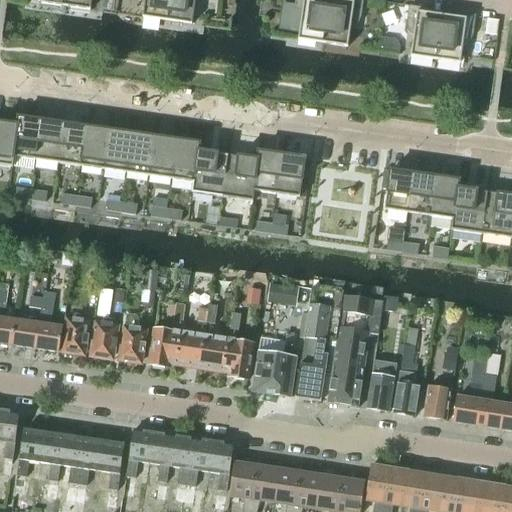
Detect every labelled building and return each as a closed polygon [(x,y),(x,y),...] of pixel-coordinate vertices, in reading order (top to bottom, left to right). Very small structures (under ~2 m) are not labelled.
[(63,0),(62,8),(87,11),(88,0),(63,0)] [(144,0),(142,19),(166,23),(169,0),(144,0)] [(169,0),(166,23),(191,26),(194,5),(198,4),(202,2),(202,0),(169,0)] [(282,6),(278,30),(299,33),(298,38),(298,42),(322,45),(323,41),(328,0),(325,0),(294,0),(294,8),(282,6)] [(328,0),(322,45),(347,49),(350,28),(354,27),(358,24),(360,20),(363,1),(359,0),(339,0),(339,2),(328,0)] [(413,37),(410,58),(434,62),(441,17),(430,15),(431,11),(408,7),(405,27),(406,31),(409,35),(413,37)] [(441,17),(434,62),(459,65),(462,44),(466,43),(470,41),(472,36),(472,37),(475,17),(452,14),(452,18),(441,17)] [(486,21),(484,36),(495,38),(498,22),(486,21)] [(17,128),(12,159),(13,159),(35,162),(41,123),(18,120),(17,120),(16,128),(17,128)] [(41,123),(35,162),(57,165),(63,126),(41,123)] [(0,125),(0,167),(11,169),(13,159),(12,159),(17,128),(16,128),(0,125)] [(63,126),(57,165),(80,168),(86,130),(63,126)] [(86,130),(80,168),(103,172),(108,133),(86,130)] [(108,133),(103,172),(125,175),(131,136),(108,133)] [(131,136),(125,175),(148,178),(153,139),(131,136)] [(153,139),(148,178),(170,181),(176,143),(153,139)] [(176,143),(170,181),(192,184),(193,185),(197,154),(198,154),(199,146),(176,143)] [(192,184),(191,195),(221,199),(227,158),(198,154),(197,154),(193,185),(192,184)] [(257,162),(252,193),(253,193),(275,196),(281,157),(258,154),(257,154),(256,162),(257,162)] [(281,157),(275,196),(276,196),(299,200),(302,180),(308,181),(311,161),(310,161),(281,157)] [(227,158),(221,199),(251,204),(252,204),(253,193),(252,193),(257,162),(256,162),(227,158)] [(384,172),(381,191),(387,192),(384,212),(407,215),(412,176),(384,172)] [(412,176),(407,215),(429,219),(435,180),(412,176)] [(435,180),(429,219),(451,222),(452,222),(456,191),(457,191),(458,183),(435,180)] [(15,199),(15,200),(30,202),(31,192),(16,190),(15,199)] [(451,222),(449,232),(450,232),(480,237),(486,195),(457,191),(456,191),(452,222),(451,222)] [(31,192),(30,202),(45,204),(46,194),(31,192)] [(511,198),(486,195),(480,237),(510,241),(511,225),(511,198)] [(61,196),(60,206),(75,208),(76,199),(61,196)] [(76,199),(75,208),(90,210),(92,201),(76,199)] [(106,203),(105,212),(120,215),(122,205),(106,203)] [(122,205),(120,215),(136,217),(137,207),(122,205)] [(152,209),(150,219),(165,221),(167,211),(152,209)] [(167,211),(165,221),(181,223),(182,213),(167,211)] [(221,218),(220,228),(230,229),(231,220),(221,218)] [(256,224),(255,234),(270,236),(272,226),(256,224)] [(272,226),(270,236),(286,238),(288,229),(287,229),(272,226)] [(386,252),(402,255),(403,245),(387,243),(386,252)] [(403,245),(402,255),(417,257),(419,247),(403,245)] [(433,249),(432,259),(447,261),(449,251),(448,251),(433,249)] [(144,271),(142,292),(155,293),(158,272),(144,271)] [(0,346),(10,348),(14,322),(4,321),(9,287),(0,285),(0,346)] [(269,286),(266,303),(289,307),(292,289),(269,286)] [(308,307),(293,400),(319,404),(326,358),(322,357),(326,328),(337,330),(342,298),(339,290),(316,287),(311,291),(309,307),(308,307)] [(100,291),(96,318),(108,320),(112,292),(100,291)] [(115,291),(112,313),(124,315),(127,292),(115,291)] [(38,326),(34,352),(58,356),(62,329),(51,328),(56,294),(43,293),(42,300),(41,300),(39,311),(38,326)] [(30,298),(28,309),(39,311),(41,300),(30,298)] [(337,330),(325,405),(358,410),(369,336),(377,337),(382,304),(342,298),(337,330)] [(384,298),(382,313),(396,314),(397,299),(384,298)] [(176,306),(173,323),(182,325),(185,308),(176,306)] [(207,312),(198,373),(222,376),(227,341),(204,338),(206,324),(214,326),(217,308),(208,306),(207,312)] [(179,334),(174,369),(198,373),(207,312),(199,310),(195,337),(179,334)] [(122,330),(116,364),(133,367),(134,362),(141,363),(146,333),(139,332),(141,319),(138,315),(126,314),(123,316),(121,330),(122,330)] [(227,341),(222,376),(229,377),(228,381),(246,383),(251,345),(236,343),(241,316),(231,314),(227,342),(227,341)] [(59,356),(76,358),(77,353),(85,355),(89,324),(64,321),(59,356)] [(14,322),(10,348),(34,352),(38,326),(14,322)] [(89,360),(106,362),(107,358),(114,359),(118,329),(94,325),(89,360)] [(166,368),(174,369),(179,334),(154,331),(149,369),(166,371),(166,368)] [(398,374),(392,415),(414,419),(418,387),(412,386),(414,376),(411,376),(414,348),(402,346),(400,374),(398,374)] [(257,353),(251,394),(289,400),(290,400),(296,360),(295,359),(293,359),(294,350),(284,349),(283,357),(257,353)] [(448,350),(443,371),(454,373),(458,352),(448,350)] [(486,362),(475,361),(473,374),(484,376),(486,362)] [(370,377),(365,411),(388,414),(394,371),(388,370),(387,379),(370,377)] [(456,399),(452,424),(476,428),(484,376),(473,375),(468,401),(456,399)] [(484,376),(476,428),(499,431),(503,407),(490,405),(495,377),(484,376)] [(426,388),(421,420),(445,423),(451,386),(441,384),(441,385),(439,385),(439,382),(428,380),(427,389),(426,388)] [(511,408),(503,407),(499,431),(511,433),(511,408)] [(0,412),(0,441),(5,443),(3,459),(11,460),(18,415),(0,412)] [(22,432),(16,476),(24,477),(26,462),(39,464),(43,435),(22,432)] [(131,432),(124,478),(133,480),(136,463),(147,465),(152,435),(131,432)] [(43,435),(39,464),(47,466),(45,481),(54,482),(57,467),(58,467),(63,438),(43,435)] [(152,435),(147,465),(157,466),(159,466),(157,483),(165,484),(166,485),(169,468),(167,468),(172,438),(152,435)] [(63,438),(58,467),(68,469),(66,484),(75,485),(82,441),(63,438)] [(172,438),(167,468),(169,468),(176,469),(179,469),(177,487),(185,488),(192,441),(172,438)] [(82,441),(75,485),(85,486),(87,472),(96,473),(101,443),(82,441)] [(192,441),(185,488),(193,489),(196,472),(207,474),(212,444),(192,441)] [(101,443),(96,473),(109,475),(107,490),(115,491),(122,447),(101,443)] [(212,444),(207,474),(218,475),(216,493),(225,494),(230,464),(232,447),(212,444)] [(233,464),(228,499),(243,502),(242,511),(248,511),(255,468),(234,464),(233,464)] [(255,468),(248,511),(257,511),(259,504),(271,506),(276,471),(255,468)] [(276,471),(271,506),(285,508),(284,511),(291,511),(298,474),(276,471)] [(298,474),(291,511),(301,511),(302,510),(314,511),(319,478),(298,474)] [(319,478),(314,511),(335,511),(340,481),(319,478)] [(340,481),(335,511),(358,511),(362,484),(340,481)]
